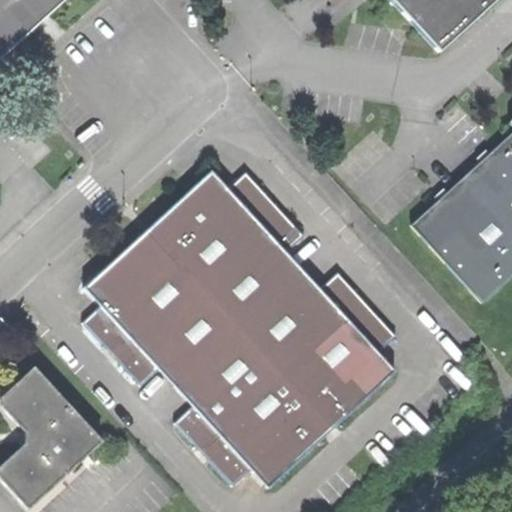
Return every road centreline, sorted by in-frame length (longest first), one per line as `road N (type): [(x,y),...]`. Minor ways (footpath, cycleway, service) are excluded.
road 1 (unclassified): [(0,284),(167,131)]
road 2 (secondary): [(417,511),(511,425)]
